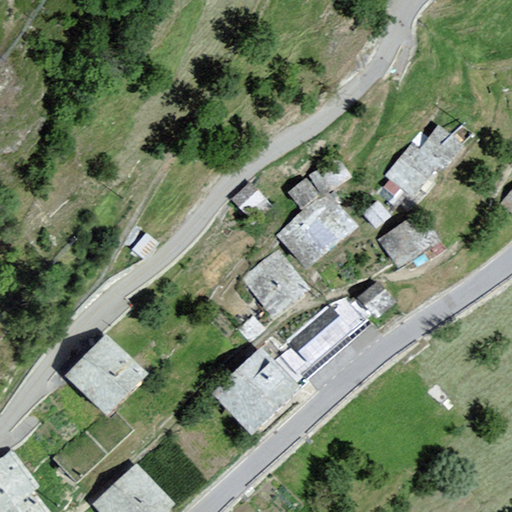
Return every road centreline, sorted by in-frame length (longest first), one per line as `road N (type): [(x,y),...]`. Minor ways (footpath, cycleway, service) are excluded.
road 1 (residential): [(0,428),(88,318),(176,246),(241,173),(354,90),(418,0)]
road 2 (unclassified): [(511,262),(368,363),(204,511)]
